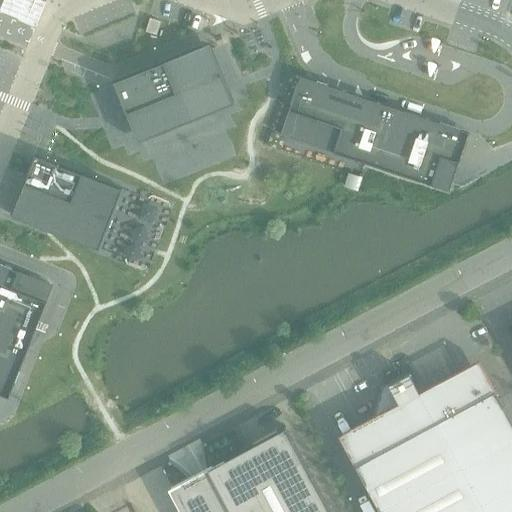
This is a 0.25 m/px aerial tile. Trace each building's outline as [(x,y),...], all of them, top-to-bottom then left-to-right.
[(45,1),(43,0),(1,0),(0,4),(0,7),(35,24),(45,1)] [(149,18),(145,32),(156,35),(156,33),(160,22),(149,18)] [(209,42),(112,81),(118,94),(125,113),(137,142),(211,112),(233,103),(229,92),(211,48),(209,42)] [(282,125),(279,134),(288,137),(288,136),(292,138),(364,162),(364,163),(410,178),(410,177),(448,190),(450,183),(449,182),(451,174),(453,175),(457,162),(458,162),(464,144),(463,144),(466,137),(429,125),(430,120),(421,117),(420,121),(406,117),(382,109),(383,104),(338,89),(336,94),(304,83),(298,102),(289,127),(282,125)] [(34,154),(10,215),(97,249),(105,229),(110,216),(120,188),(34,154)] [(0,386),(7,389),(21,354),(25,344),(28,345),(32,335),(30,334),(49,284),(30,276),(30,275),(1,264),(1,265),(0,264),(0,386)] [(408,372),(382,386),(373,415),(338,434),(357,470),(373,501),(379,511),(511,511),(511,422),(478,359),(418,391),(408,372)] [(332,511),(285,426),(172,487),(185,511),(332,511)]
